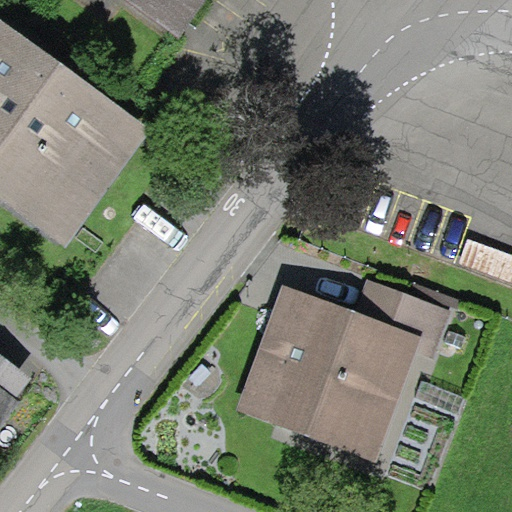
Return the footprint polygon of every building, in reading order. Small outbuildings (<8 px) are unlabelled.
[(158,0),(184,18),(196,0),(158,0)] [(0,171),(64,219),(126,133),(0,41),(0,171)] [(511,261),(467,245),(461,262),(511,280),(511,261)] [(290,302),(254,401),(369,444),(405,347),(416,351),(431,312),(371,290),(357,327),(290,302)] [(0,406),(18,383),(0,368),(0,406)]
